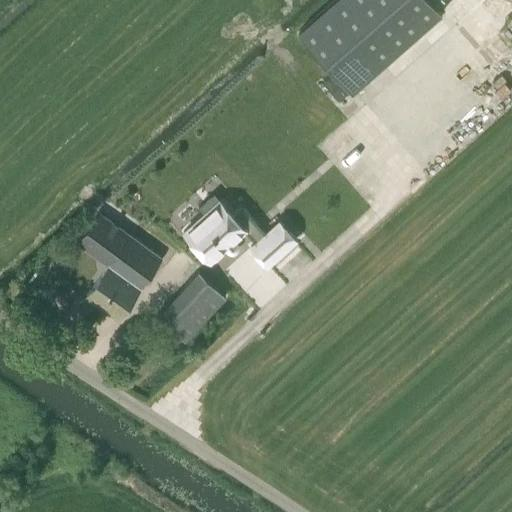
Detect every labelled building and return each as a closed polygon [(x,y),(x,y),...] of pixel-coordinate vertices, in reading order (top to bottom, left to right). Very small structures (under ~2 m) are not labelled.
[(441,12),(430,0),(332,0),(297,31),(350,92),(441,12)] [(493,30),(480,41),(496,58),(508,46),(493,30)] [(299,240),(282,222),(269,234),(237,201),(228,210),(215,196),(200,210),(206,215),(184,235),(213,264),(245,234),(258,244),(253,248),(270,266),(299,240)] [(140,287),(162,258),(98,211),(76,241),(107,265),(85,295),(117,320),(140,288),(140,287)] [(224,294),(201,274),(160,315),(185,338),(224,294)] [(220,416),(213,425),(239,443),(245,434),(220,416)]
